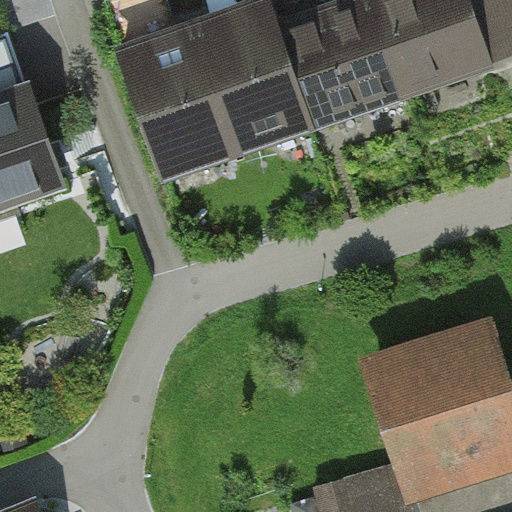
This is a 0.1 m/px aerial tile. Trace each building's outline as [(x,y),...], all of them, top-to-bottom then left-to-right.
[(125,51),(166,168),(490,54),(511,46),(511,0),(368,0),(320,17),(281,31),(270,0),(227,15),(149,43),(125,51)] [(56,157),(34,88),(11,95),(0,60),(0,204),(64,184),(56,157)] [(406,461),(409,469),(511,440),(511,383),(498,333),(376,371),(406,461)] [(409,469),(406,461),(319,487),(326,511),(405,511),(422,507),(409,469)] [(50,511),(47,503),(20,511),(50,511)]
